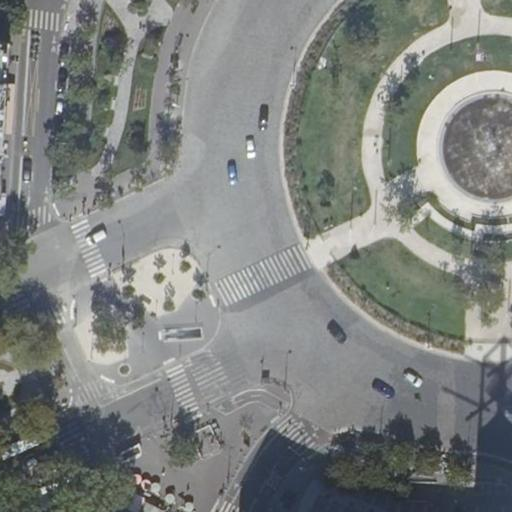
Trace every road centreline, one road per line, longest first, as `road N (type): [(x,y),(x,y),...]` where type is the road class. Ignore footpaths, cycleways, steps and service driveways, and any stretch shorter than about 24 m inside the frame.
road 1 (residential): [(43,271),(38,220),(50,0)]
road 2 (primary): [(107,419),(327,324)]
road 3 (primary): [(251,169),(43,271)]
road 4 (tertiary): [(249,511),(295,436),(377,360)]
road 5 (primary): [(302,0),(257,91),(251,169)]
road 6 (primary): [(251,169),(279,262),(327,324)]
road 7 (unclassified): [(107,419),(43,271)]
